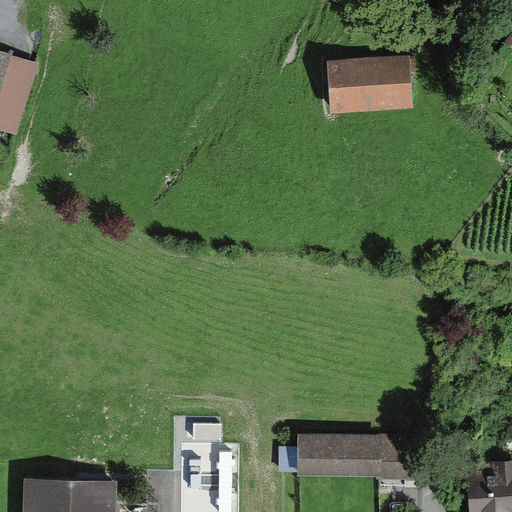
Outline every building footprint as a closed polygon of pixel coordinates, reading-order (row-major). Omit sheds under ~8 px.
[(45,58),(0,42),(0,123),(19,131),(45,58)] [(413,51),(325,56),(329,109),(416,104),(413,51)] [(389,433),(297,433),(297,478),(387,478),(387,486),(428,486),(428,441),(389,441),(389,433)] [(496,463),(472,464),(474,511),(511,511),(511,457),(495,458),(496,463)] [(117,511),(119,484),(24,481),(23,511),(117,511)]
